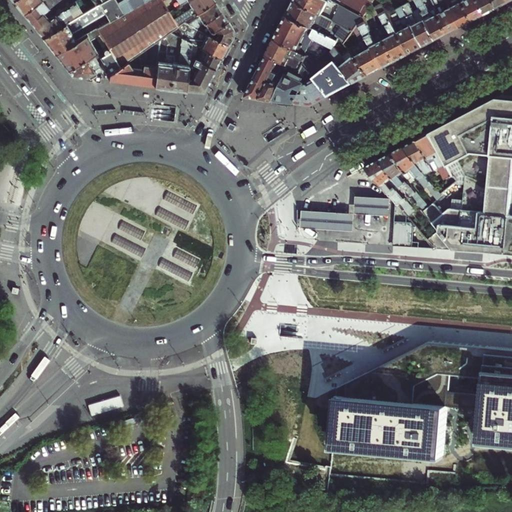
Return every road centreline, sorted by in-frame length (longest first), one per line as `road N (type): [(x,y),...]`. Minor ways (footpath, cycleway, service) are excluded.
road 1 (secondary): [(511,36),(342,126),(254,184),(219,178)]
road 2 (secondary): [(243,236),(255,212),(312,166),(511,55)]
road 3 (primary): [(237,275),(266,267),(511,291)]
road 4 (primary): [(511,275),(260,258),(243,248)]
road 5 (motorway): [(223,511),(227,449),(211,314)]
road 6 (secondary): [(119,148),(83,132),(0,32)]
road 7 (secondary): [(0,426),(94,351),(129,338)]
road 8 (secondary): [(61,293),(64,329),(0,419)]
road 9 (secondary): [(0,63),(60,143),(64,187)]
road 10 (tertiary): [(256,31),(192,156)]
